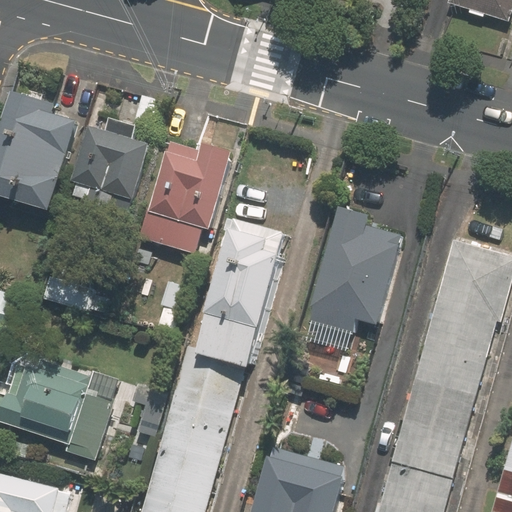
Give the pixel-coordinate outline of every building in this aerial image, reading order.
[(511,0),(452,0),(452,4),(511,21),(511,0)] [(0,194),(62,212),(88,120),(61,112),(63,102),(23,91),(0,173),(0,194)] [(147,198),(162,142),(145,137),(148,123),(123,116),(119,130),(100,125),(85,181),(89,182),(81,208),(118,218),(125,192),(147,198)] [(215,227),(222,228),(244,152),(215,143),(214,148),(185,140),(182,151),(179,150),(154,237),(208,252),(215,227)] [(365,322),(386,327),(408,248),(406,247),(409,236),(377,228),(380,218),(347,209),(321,309),(323,310),(319,323),(362,334),(365,322)] [(304,224),(250,210),(223,313),(225,314),(215,352),(261,365),(266,366),(275,328),(277,328),(304,224)] [(511,300),(511,247),(460,233),(383,511),(449,511),(503,316),(508,317),(511,300)] [(59,276),(53,297),(97,310),(104,289),(59,276)] [(0,289),(0,334),(12,338),(24,297),(0,289)] [(301,336),(288,376),(362,400),(375,361),(301,336)] [(149,511),(216,511),(261,365),(215,352),(197,345),(149,511)] [(28,362),(12,419),(79,438),(75,451),(103,459),(127,377),(100,370),(97,381),(28,362)] [(264,511),(347,511),(358,470),(281,450),(264,511)] [(0,472),(0,511),(64,511),(70,491),(0,472)]
